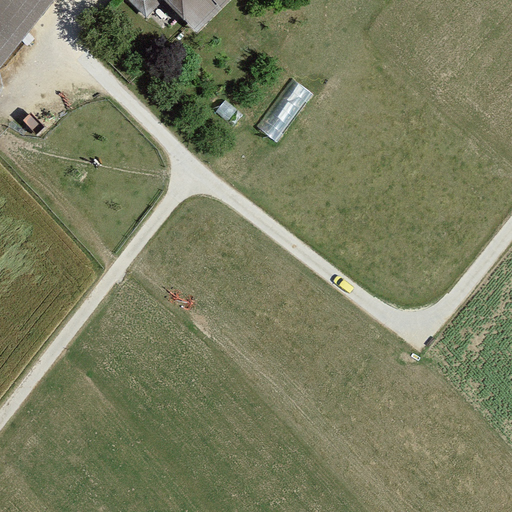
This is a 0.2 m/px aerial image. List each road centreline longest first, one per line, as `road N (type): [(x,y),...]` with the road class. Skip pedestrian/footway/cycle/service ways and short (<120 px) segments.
road 1 (track): [(511,224),(419,335),(193,175),(0,423)]
road 2 (track): [(72,58),(193,175)]
